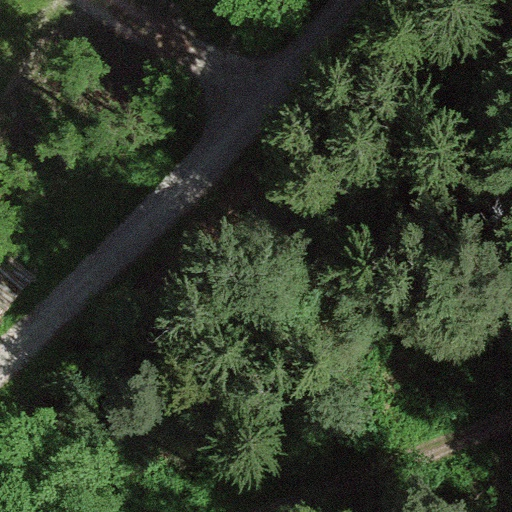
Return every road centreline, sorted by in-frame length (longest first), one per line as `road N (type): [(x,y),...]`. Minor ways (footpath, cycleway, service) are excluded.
road 1 (track): [(345,0),(0,419)]
road 2 (track): [(250,511),(511,422)]
